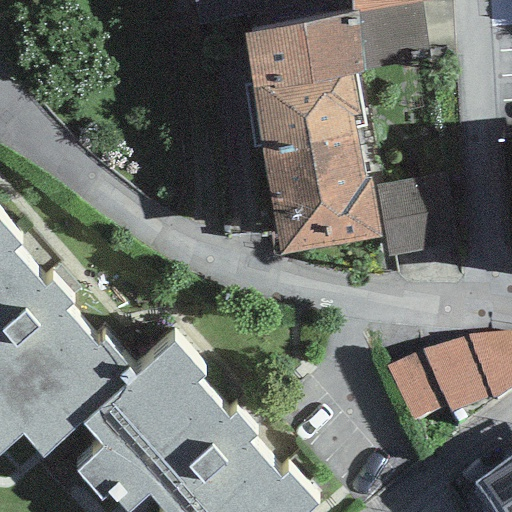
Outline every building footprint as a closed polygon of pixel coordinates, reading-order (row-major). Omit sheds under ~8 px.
[(350,0),(351,11),(356,10),(421,2),(441,0),(350,0)] [(429,60),(421,2),(356,10),(356,14),(364,70),(429,60)] [(243,35),(280,256),(380,237),(370,178),(364,179),(355,128),(364,126),(357,74),(364,73),(364,70),(356,14),(243,35)] [(445,175),(375,186),(388,257),(455,246),(445,175)] [(19,247),(0,224),(0,453),(23,434),(43,459),(83,425),(128,388),(127,386),(117,375),(127,367),(105,341),(95,350),(65,313),(73,306),(52,281),(43,288),(13,252),(19,247)] [(511,338),(468,341),(398,375),(428,435),(511,393),(511,338)] [(176,342),(127,386),(128,388),(83,425),(101,447),(77,472),(102,501),(112,492),(127,511),(130,511),(147,497),(159,511),(312,511),(319,506),(288,474),(281,481),(246,444),(256,437),(236,414),(227,419),(196,382),(204,376),(176,342)] [(511,511),(511,459),(475,483),(493,511),(511,511)]
